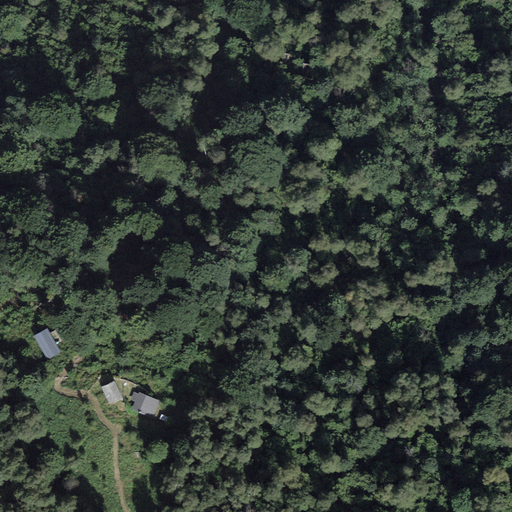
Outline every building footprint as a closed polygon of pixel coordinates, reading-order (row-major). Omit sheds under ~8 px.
[(61,353),(47,329),(33,337),(47,361),(61,353)] [(109,405),(122,399),(114,381),(101,387),(109,405)] [(51,414),(65,405),(51,384),(37,393),(51,414)] [(159,401),(138,392),(137,394),(134,392),(131,399),(134,401),(131,409),(152,418),(159,401)] [(137,442),(135,459),(159,462),(161,444),(137,442)]
